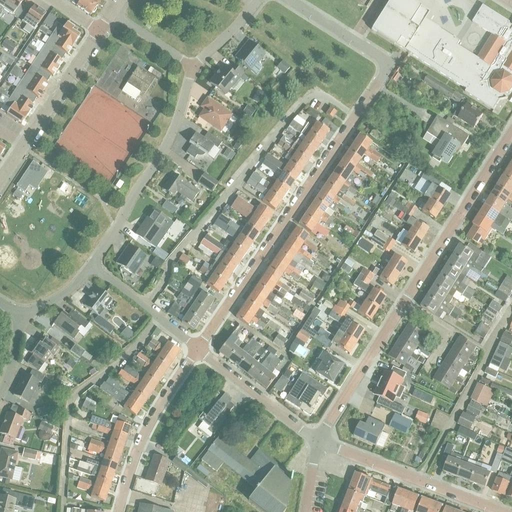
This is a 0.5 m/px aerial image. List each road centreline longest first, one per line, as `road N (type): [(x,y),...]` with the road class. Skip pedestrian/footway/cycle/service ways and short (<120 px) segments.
road 1 (residential): [(354,42),(385,67),(196,351)]
road 2 (residential): [(317,441),(511,130)]
road 3 (residential): [(93,264),(164,152),(192,66)]
road 4 (residential): [(501,511),(317,441)]
road 5 (residential): [(196,351),(141,437),(117,511)]
road 6 (residential): [(317,441),(196,351)]
road 7 (residential): [(23,144),(98,29)]
road 8 (residential): [(196,351),(93,264)]
